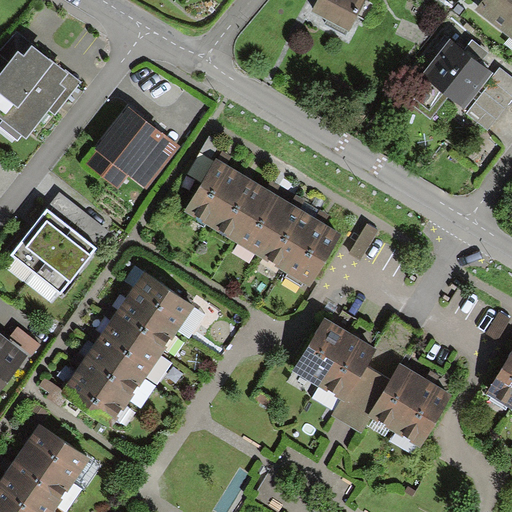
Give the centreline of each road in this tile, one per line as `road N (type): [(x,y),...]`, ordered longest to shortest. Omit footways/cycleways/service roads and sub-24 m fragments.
road 1 (residential): [(462,219),(199,60)]
road 2 (residential): [(199,60),(95,0)]
